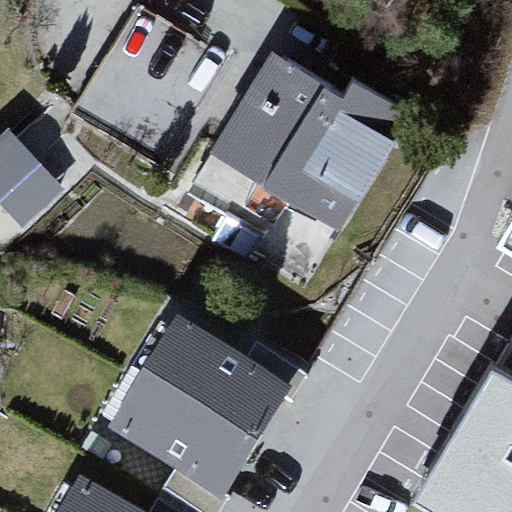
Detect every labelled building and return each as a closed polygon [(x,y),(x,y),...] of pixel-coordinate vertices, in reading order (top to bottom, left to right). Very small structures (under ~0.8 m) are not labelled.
[(402,113),(276,41),(214,149),(339,221),(402,113)] [(0,194),(33,225),(72,182),(12,127),(0,139),(0,194)] [(511,177),(481,231),(511,249),(511,177)] [(284,384),(163,320),(106,427),(226,491),(284,384)] [(511,511),(511,385),(492,374),(415,505),(427,511),(511,511)] [(133,511),(75,475),(51,511),(133,511)]
